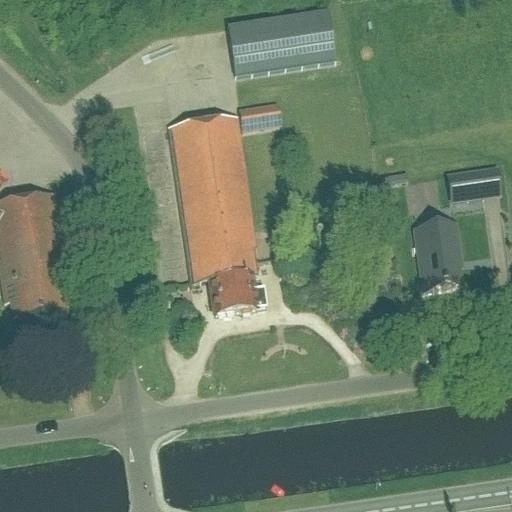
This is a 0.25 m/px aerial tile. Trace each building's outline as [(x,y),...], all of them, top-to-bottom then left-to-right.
[(327,19),(226,34),(234,84),(334,69),(327,19)] [(240,139),(280,133),(276,110),(237,116),(240,139)] [(248,320),(251,316),(255,316),(255,315),(264,313),(262,295),(252,296),(250,282),(256,281),(252,253),(254,253),(236,124),(168,134),(191,290),(208,287),(213,322),(237,318),(240,321),(248,320)] [(462,182),(446,184),(450,209),(483,204),(499,202),(495,177),(479,179),(462,182)] [(61,329),(72,328),(53,201),(0,209),(0,291),(3,311),(9,310),(12,326),(17,325),(20,348),(63,341),(61,329)] [(458,266),(454,232),(413,238),(422,300),(460,294),(456,266),(458,266)] [(416,339),(398,346),(399,350),(407,356),(416,352),(418,343),(416,339)]
